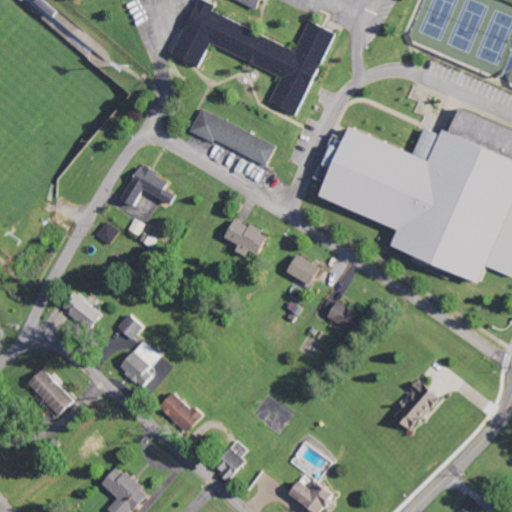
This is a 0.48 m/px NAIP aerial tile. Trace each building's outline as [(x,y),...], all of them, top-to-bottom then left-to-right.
[(304,116),(339,32),(314,21),(302,49),(218,13),(222,4),(213,0),(201,0),(179,55),(206,67),(215,45),(287,75),(275,103),(304,116)] [(244,0),(264,9),(267,0),(244,0)] [(424,151),(364,128),(359,140),(340,133),(323,177),(340,183),(334,198),(413,228),(406,247),(428,255),(425,262),(439,268),(441,261),(494,281),(499,269),(511,274),(511,123),(469,107),(458,137),(434,128),(424,151)] [(281,145),(206,109),(196,129),(271,166),(281,145)] [(143,206),(150,191),(178,204),(182,196),(171,190),(175,183),(161,177),(164,171),(146,163),(129,199),(143,206)] [(148,224),(139,219),(133,230),(142,235),(148,224)] [(245,244),(242,251),(254,256),(255,251),(265,255),(274,233),(240,220),(232,239),(245,244)] [(113,244),(122,231),(109,221),(99,235),(113,244)] [(317,285),(327,267),(304,255),(294,272),(317,285)] [(74,317),(101,331),(111,311),(83,297),(74,317)] [(358,332),(368,315),(341,301),(332,318),(358,332)] [(125,328),(141,340),(151,325),(135,313),(125,328)] [(166,359),(150,342),(127,364),(153,392),(166,380),(155,369),(166,359)] [(77,405),(55,368),(36,379),(59,416),(77,405)] [(421,431),(444,389),(423,378),(400,420),(421,431)] [(200,410),(183,393),(169,406),(195,432),(213,415),(205,405),(200,410)] [(224,469),(236,481),(253,464),(241,451),(224,469)] [(117,511),(139,511),(154,496),(148,490),(150,487),(126,466),(110,485),(125,497),(115,509),(117,511)] [(333,511),(345,492),(329,483),(325,490),(311,482),(303,497),(313,503),(308,511),(333,511)]
